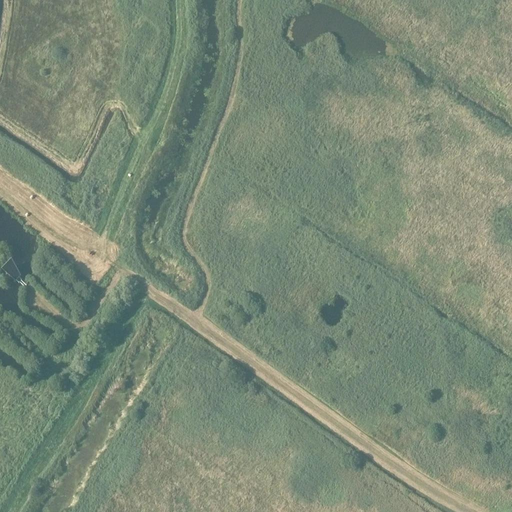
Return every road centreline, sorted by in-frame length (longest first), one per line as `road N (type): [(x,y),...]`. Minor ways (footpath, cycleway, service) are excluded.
road 1 (track): [(468,511),(119,272)]
road 2 (track): [(190,320),(206,281),(184,225),(227,108),(238,0)]
road 3 (track): [(176,0),(170,75),(104,241),(104,255),(119,272)]
road 4 (track): [(7,511),(148,289)]
